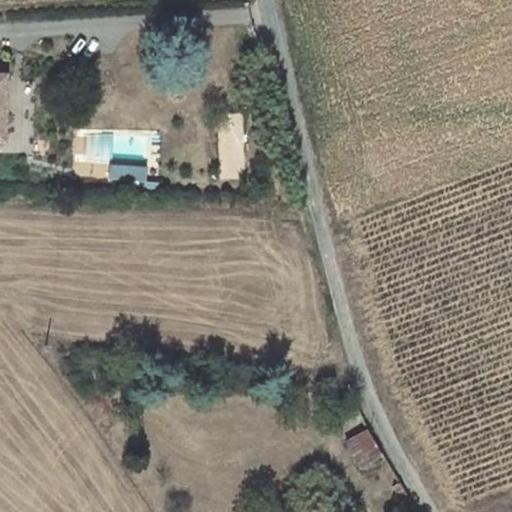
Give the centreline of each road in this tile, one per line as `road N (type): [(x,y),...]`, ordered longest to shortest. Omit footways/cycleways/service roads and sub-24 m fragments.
road 1 (unclassified): [(428,511),(372,407),(344,323),(268,0)]
road 2 (unknown): [(272,20),(0,25)]
